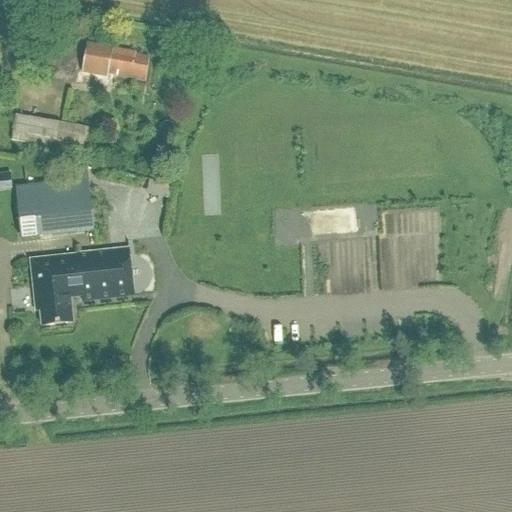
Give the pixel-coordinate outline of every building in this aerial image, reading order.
[(150,58),(88,46),(82,75),(108,80),(108,76),(145,84),(150,58)] [(17,117),(11,143),(95,158),(100,133),(17,117)] [(14,180),(0,179),(0,195),(14,195),(14,180)] [(88,183),(15,190),(20,241),(94,234),(88,183)] [(129,253),(31,263),(35,313),(40,313),(42,329),(73,326),(70,298),(82,297),(83,303),(134,298),(129,253)] [(132,272),(137,288),(147,284),(143,269),(132,272)]
